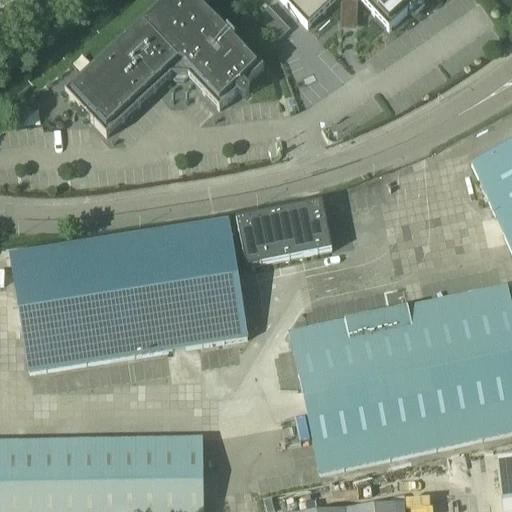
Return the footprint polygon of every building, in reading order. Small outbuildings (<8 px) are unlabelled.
[(276,0),(306,32),(339,1),(341,3),(341,23),(353,24),(354,3),(356,1),(387,34),(406,17),(409,14),(424,0),(276,0)] [(198,11),(195,8),(191,6),(187,4),(183,3),(179,3),(175,4),(171,5),(167,7),(164,9),(160,6),(137,28),(187,81),(218,114),(236,97),(239,100),(239,101),(241,102),(242,102),(244,102),(245,102),(246,101),(248,99),(248,98),(249,97),(249,96),(248,95),(248,94),(248,93),(244,90),(262,73),(201,7),(198,11)] [(187,81),(137,28),(64,97),(81,115),(78,117),(77,118),(77,119),(76,120),(76,121),(76,122),(76,123),(77,124),(77,125),(78,125),(79,127),(81,127),(82,127),(84,127),(85,126),(89,123),(105,141),(170,81),(175,85),(182,85),(187,81)] [(282,28),(270,39),(275,44),(287,33),(282,28)] [(511,151),(469,171),(511,263),(511,151)] [(330,256),(321,206),(235,223),(236,232),(228,233),(226,225),(9,260),(28,377),(245,342),(235,275),(330,256)] [(511,439),(511,333),(503,293),(288,339),(319,480),(511,439)] [(0,446),(0,511),(200,511),(200,444),(0,446)] [(511,511),(511,461),(495,464),(500,511),(511,511)]
